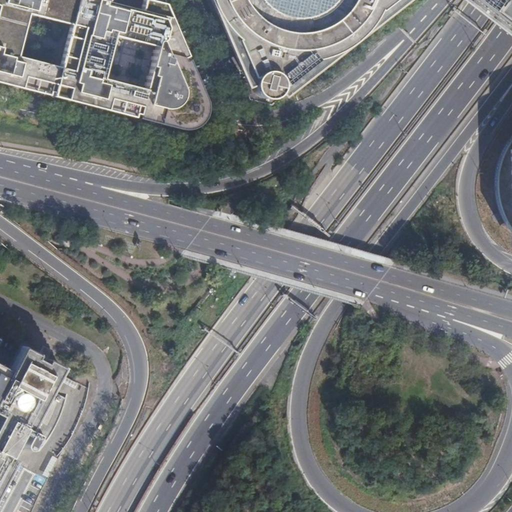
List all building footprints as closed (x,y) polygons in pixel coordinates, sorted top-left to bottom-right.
[(205,107),(204,101),(161,0),(0,0),(0,83),(97,108),(178,129),(184,130),(187,129),(193,127),(198,124),(201,120),(203,116),(204,112),(205,107)] [(279,96),(290,88),(403,0),(208,0),(244,87),(250,86),(251,90),(253,93),(254,94),(256,96),(259,97),(264,98),(267,98),(271,97),(274,96),(276,94),(279,96)] [(511,0),(465,0),(511,35),(511,0)] [(511,135),(493,164),(490,177),(489,190),(490,201),(495,216),(501,226),(509,234),(508,192),(507,149),(511,146),(511,135)] [(36,355),(19,346),(6,370),(0,366),(0,479),(11,459),(7,456),(21,430),(25,432),(20,442),(20,444),(21,446),(21,447),(22,448),(23,448),(24,449),(25,449),(26,450),(27,450),(28,449),(31,448),(33,447),(35,445),(38,441),(47,427),(49,422),(52,417),(55,409),(56,404),(58,398),(47,392),(60,367),(45,359),(42,364),(33,359),(36,355)] [(7,456),(11,459),(20,442),(25,432),(21,430),(7,456)]
